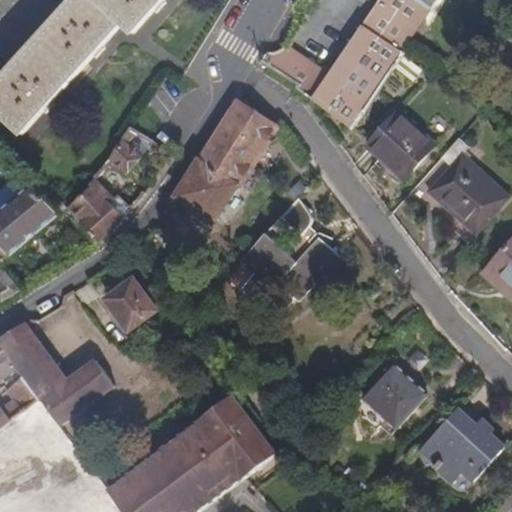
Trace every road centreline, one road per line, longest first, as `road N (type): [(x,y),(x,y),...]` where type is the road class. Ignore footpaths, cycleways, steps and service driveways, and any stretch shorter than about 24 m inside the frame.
road 1 (residential): [(232,71),(286,113),(460,334),(511,383)]
road 2 (residential): [(0,324),(137,233),(232,71)]
